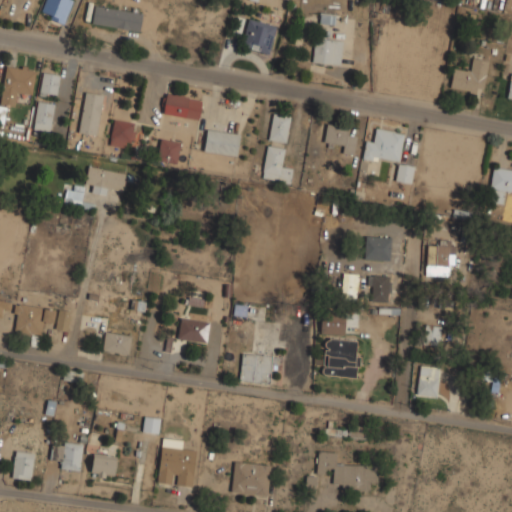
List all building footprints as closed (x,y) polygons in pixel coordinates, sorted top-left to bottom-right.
[(63,23),(70,0),(43,0),(39,15),(63,23)] [(138,31),(142,12),(93,4),(90,23),(138,31)] [(319,24),(333,24),(333,14),(319,14),(319,24)] [(240,45),(268,52),(275,24),(247,17),(240,45)] [(340,63),(341,37),(313,36),(312,62),(340,63)] [(469,71),(452,68),(448,89),(481,95),(487,61),(471,58),(469,71)] [(0,91),(0,103),(17,106),(19,96),(30,97),(35,67),(5,62),(0,91)] [(38,91),(55,94),(59,73),(42,70),(38,91)] [(103,94),(84,90),(76,131),(95,135),(103,94)] [(198,118),(201,97),(164,93),(162,114),(198,118)] [(54,103),(37,99),(31,127),(48,131),(54,103)] [(284,142),(289,120),(272,116),(266,137),(284,142)] [(134,122),(113,117),(107,144),(129,148),(134,122)] [(347,126),(326,122),(322,144),(341,148),(341,151),(352,153),(356,135),(346,133),(347,126)] [(202,150),(235,155),(238,133),(205,127),(202,150)] [(375,138),(363,137),(363,159),(400,160),(401,130),(375,129),(375,138)] [(155,159),(175,163),(179,141),(159,137),(155,159)] [(284,147),(266,144),(261,175),(289,180),(291,168),(281,166),(284,147)] [(412,164),(396,163),(394,180),(410,182),(412,164)] [(84,184),(123,191),(126,171),(87,164),(84,184)] [(511,167),(492,165),(489,187),(511,190),(511,167)] [(63,189),(62,205),(93,206),(93,199),(83,198),(83,184),(73,183),(72,190),(63,189)] [(389,247),(389,235),(364,235),(364,259),(396,259),(396,247),(389,247)] [(426,274),(435,274),(435,265),(450,265),(450,243),(426,243),(426,274)] [(342,289),(357,288),(356,272),(341,272),(342,289)] [(388,300),(388,274),(368,274),(368,300),(388,300)] [(11,329),(40,334),(43,320),(51,321),(54,309),(15,302),(11,329)] [(66,330),(70,311),(58,308),(53,327),(66,330)] [(208,320),(179,316),(176,338),(205,342),(208,320)] [(343,332),(343,317),(319,317),(319,332),(343,332)] [(440,325),(423,324),(422,342),(438,344),(440,325)] [(101,350),(127,353),(130,333),(103,330),(101,350)] [(357,338),(322,337),(321,375),(357,376),(357,338)] [(271,354),(240,352),(238,380),(269,383),(271,354)] [(438,366),(417,364),(415,394),(436,396),(438,366)] [(80,372),(64,369),(62,377),(79,381),(80,372)] [(141,431),(158,433),(160,418),(143,416),(141,431)] [(366,436),(366,424),(347,424),(347,436),(366,436)] [(344,426),(325,427),(326,435),(345,434),(344,426)] [(182,437),(160,435),(155,482),(192,486),(196,449),(181,447),(182,437)] [(49,457),(59,458),(58,468),(79,470),(81,442),(51,439),(49,457)] [(30,479),(33,451),(13,449),(10,477),(30,479)] [(340,488),(368,489),(369,463),(335,462),(335,450),(316,450),(316,471),(332,471),(331,483),(340,483),(340,488)] [(90,476),(114,477),(114,453),(90,453),(90,476)] [(269,463),(233,459),(229,492),(266,496),(269,463)]
